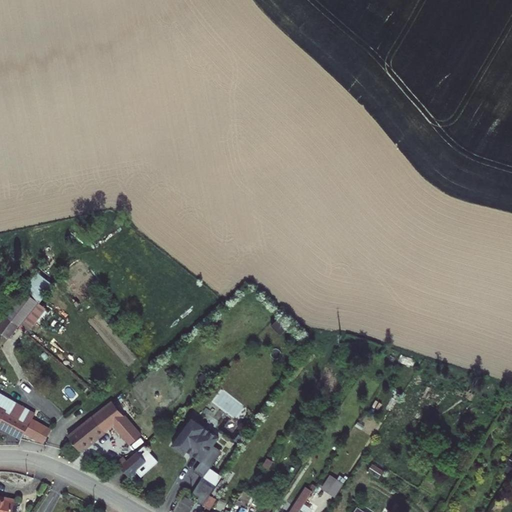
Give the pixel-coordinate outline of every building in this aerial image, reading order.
[(0,318),(12,328),(21,317),(23,319),(41,297),(26,284),(7,306),(9,308),(0,318)] [(92,387),(110,376),(99,359),(82,370),(92,387)] [(0,391),(0,400),(29,418),(33,410),(0,391)] [(85,440),(117,415),(131,432),(141,422),(115,391),(80,420),(84,425),(78,430),(85,440)] [(0,423),(21,434),(24,429),(43,439),(48,429),(29,418),(0,400),(0,423)] [(207,448),(217,455),(226,441),(217,435),(225,424),(198,405),(179,432),(191,441),(193,438),(207,448)] [(144,458),(153,448),(144,438),(125,456),(137,469),(146,460),(144,458)] [(208,466),(217,455),(207,448),(199,459),(208,466)] [(317,483),(324,488),(332,475),(326,471),(317,483)] [(324,488),(331,492),(339,479),(332,475),(324,488)] [(287,511),(305,486),(300,482),(279,511),(287,511)] [(196,495),(203,499),(210,489),(204,485),(196,495)] [(187,491),(178,487),(176,493),(185,498),(187,491)] [(0,511),(11,511),(14,497),(0,493),(0,511)] [(377,511),(356,500),(348,511),(377,511)] [(218,511),(198,501),(191,511),(222,511),(224,509),(227,504),(223,503),(218,511)] [(233,511),(228,511),(224,509),(222,511),(239,511),(244,505),(240,503),(233,511)]
